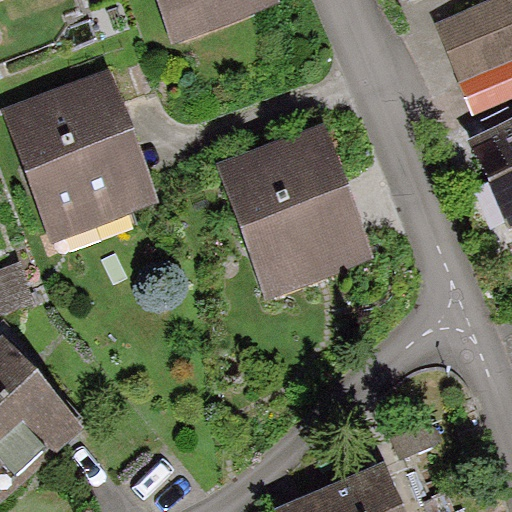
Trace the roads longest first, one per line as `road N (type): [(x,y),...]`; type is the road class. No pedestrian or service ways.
road 1 (residential): [(467,314),(341,0)]
road 2 (residential): [(467,314),(415,342),(217,511)]
road 3 (residential): [(511,445),(467,314)]
